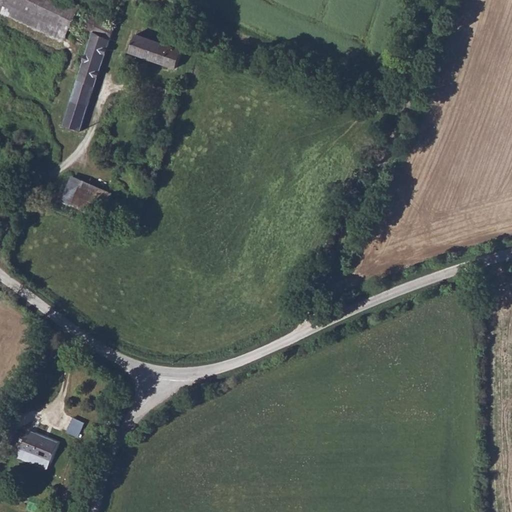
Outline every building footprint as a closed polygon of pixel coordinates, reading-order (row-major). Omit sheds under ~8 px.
[(0,0),(0,3),(65,33),(78,3),(70,0),(0,0)] [(93,33),(63,118),(79,124),(116,21),(90,10),(83,27),(93,33)] [(89,34),(74,29),(66,53),(81,58),(89,34)] [(181,50),(139,30),(130,47),(174,66),(181,50)] [(269,72),(274,62),(229,42),(224,52),(269,72)] [(173,90),(165,87),(158,103),(167,106),(173,90)] [(75,181),(64,207),(95,220),(106,193),(75,181)] [(85,424),(74,418),(67,431),(78,437),(85,424)] [(18,452),(16,458),(36,467),(49,442),(19,426),(10,446),(18,452)] [(6,453),(16,458),(18,452),(10,446),(6,453)]
